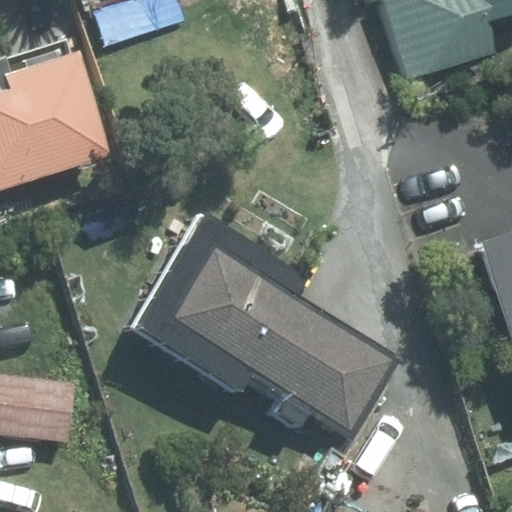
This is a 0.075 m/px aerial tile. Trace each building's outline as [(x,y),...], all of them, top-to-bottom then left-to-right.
[(511,0),(375,0),(400,83),(465,63),(488,57),(477,21),(511,10),(511,0)] [(64,49),(0,67),(0,187),(96,160),(64,49)] [(298,273),(191,213),(124,332),(231,392),(238,380),(341,438),(388,354),(286,296),(298,273)] [(511,230),(465,247),(511,383),(511,230)] [(63,384),(0,378),(0,438),(59,443),(63,384)]
